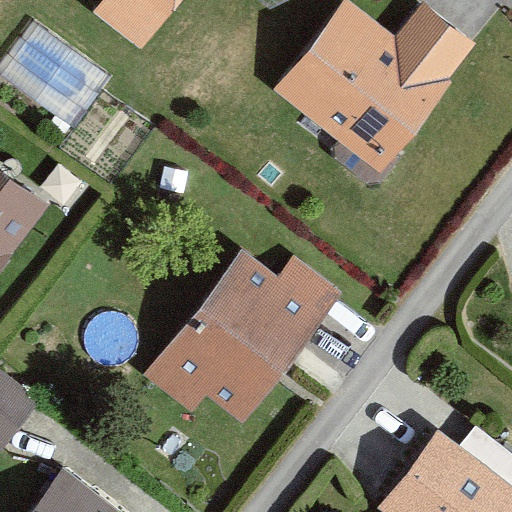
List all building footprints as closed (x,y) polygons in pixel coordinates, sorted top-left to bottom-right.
[(90,0),(88,4),(144,42),(173,0),(90,0)] [(359,0),(330,0),(274,78),(378,154),(469,30),(427,0),(406,0),(390,22),(359,0)] [(0,251),(40,198),(0,167),(0,251)] [(239,239),(145,359),(195,398),(207,383),(238,408),(336,284),(287,245),(272,265),(239,239)] [(0,363),(0,429),(33,389),(0,363)] [(511,511),(511,470),(432,410),(371,490),(399,511),(511,511)] [(132,511),(56,455),(12,511),(132,511)]
